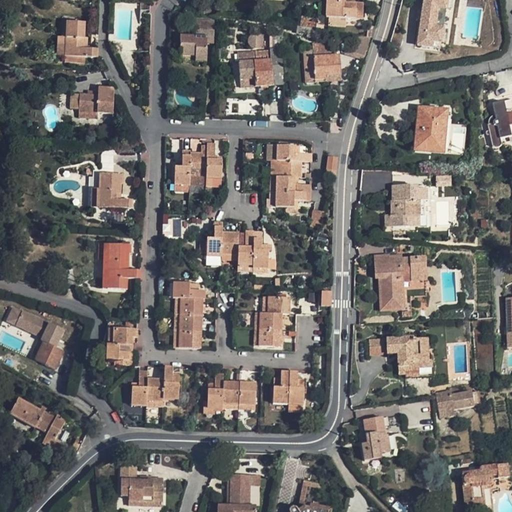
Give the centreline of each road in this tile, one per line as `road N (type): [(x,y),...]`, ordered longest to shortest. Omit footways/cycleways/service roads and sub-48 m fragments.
road 1 (residential): [(325,435),(340,383),(347,148),(393,0)]
road 2 (residential): [(38,511),(106,446),(206,442)]
road 3 (residential): [(206,442),(325,435)]
